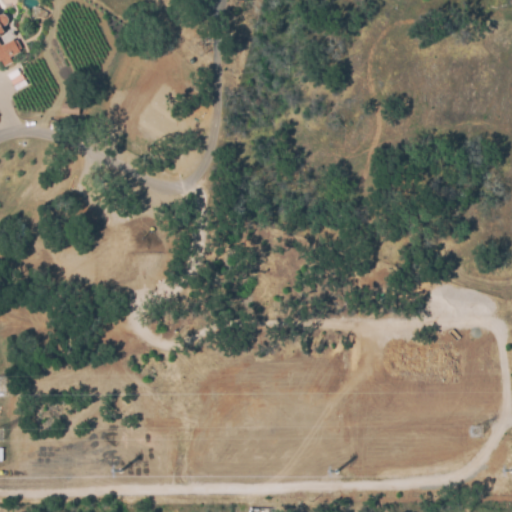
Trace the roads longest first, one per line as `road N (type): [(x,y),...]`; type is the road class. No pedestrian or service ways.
road 1 (residential): [(166,177),(184,177),(210,136),(215,0)]
road 2 (residential): [(0,136),(43,127),(166,177)]
